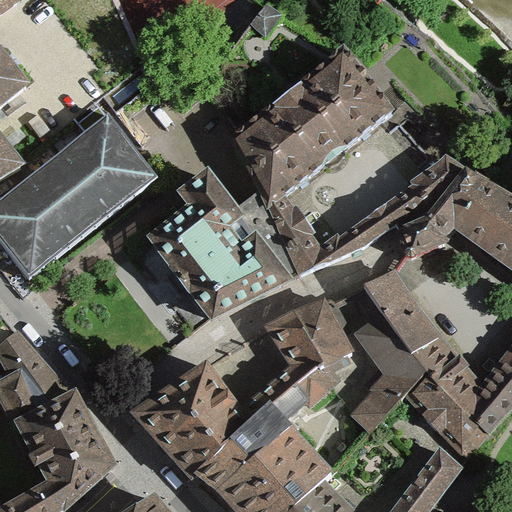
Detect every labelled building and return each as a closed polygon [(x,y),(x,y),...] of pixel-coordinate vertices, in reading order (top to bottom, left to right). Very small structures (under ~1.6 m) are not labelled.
[(0,0),(0,15),(18,2),(16,0),(0,0)] [(265,10),(252,25),(265,36),(279,19),(265,10)] [(245,165),(261,195),(269,209),(283,199),(324,168),(327,166),(328,165),(330,165),(330,164),(334,163),(336,161),(338,159),(340,157),(342,155),(342,154),(346,151),(388,118),(392,115),(389,112),(347,58),(344,55),(246,132),(232,142),(245,165)] [(0,181),(21,170),(17,165),(17,164),(0,143),(0,109),(26,89),(0,57),(0,181)] [(244,122),(212,81),(206,90),(236,128),(244,122)] [(86,135),(0,202),(0,243),(29,281),(157,181),(108,118),(86,135)] [(320,252),(329,265),(363,250),(366,248),(386,234),(395,227),(397,230),(399,233),(398,235),(425,224),(451,194),(467,177),(446,163),(417,184),(413,186),(416,189),(402,198),(401,200),(387,209),(385,210),(370,221),(368,222),(354,232),(353,233),(339,243),(337,240),(334,242),(320,252)] [(415,258),(443,246),(445,242),(451,236),(456,230),(498,259),(511,269),(511,203),(467,177),(451,194),(425,224),(398,235),(406,254),(404,257),(405,258),(407,259),(408,258),(411,259),(415,258)] [(240,307),(288,284),(235,215),(210,182),(208,179),(205,181),(185,196),(182,198),(185,201),(193,212),(157,239),(154,242),(152,243),(155,246),(173,269),(174,271),(172,272),(174,275),(173,276),(173,277),(172,278),(172,279),(172,281),(174,286),(178,290),(180,292),(182,292),(183,292),(185,292),(187,292),(189,294),(191,293),(192,294),(210,317),(213,321),(240,307)] [(283,199),(269,209),(261,195),(235,215),(288,284),(302,277),(329,265),(320,252),(310,237),(313,235),(311,232),(299,215),(296,211),(293,213),(283,199)] [(414,357),(426,373),(466,414),(487,437),(511,410),(511,353),(508,358),(488,384),(481,393),(451,356),(439,342),(421,320),(399,287),(396,283),(393,279),(396,274),(394,273),(393,273),(391,276),(372,285),(365,289),(388,323),(414,357)] [(295,315),(322,366),(321,366),(325,370),(352,356),(327,310),(323,304),(304,311),(297,314),(295,315)] [(295,315),(293,316),(267,329),(293,368),(277,382),(274,384),(258,398),(256,400),(240,414),(206,368),(134,417),(160,445),(192,481),(197,476),(196,475),(225,451),(223,449),(268,411),(293,390),(321,366),(322,366),(295,315)] [(353,417),(370,434),(378,425),(406,395),(426,373),(414,357),(388,323),(368,338),(387,364),(366,386),(374,393),(353,417)] [(17,335),(0,349),(0,357),(12,379),(0,385),(0,398),(16,427),(18,426),(50,485),(65,511),(114,468),(87,418),(75,396),(72,397),(17,335)] [(225,501),(235,511),(292,511),(321,485),(330,477),(292,435),(299,429),(289,417),(306,403),(309,407),(335,385),(323,371),(325,370),(321,366),(293,390),(268,411),(223,449),(225,451),(196,475),(197,476),(212,488),(219,493),(225,501)] [(468,460),(487,437),(466,414),(426,373),(406,395),(426,416),(424,418),(426,420),(437,432),(439,434),(442,432),(468,460)] [(347,511),(321,485),(292,511),(428,511),(430,509),(451,482),(459,471),(440,454),(396,511),(347,511)] [(50,485),(2,511),(1,511),(63,511),(65,511),(50,485)] [(151,503),(137,511),(163,511),(156,504),(157,503),(154,500),(151,502),(151,503)]
